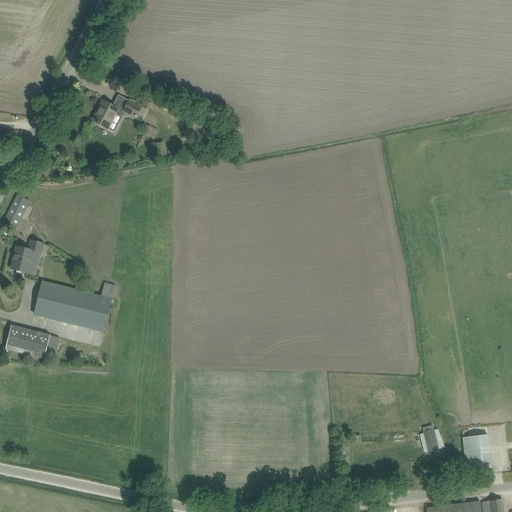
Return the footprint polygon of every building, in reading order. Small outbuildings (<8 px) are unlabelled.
[(99,110),(93,121),(102,126),(107,129),(118,109),(136,118),(141,107),(127,99),(118,95),(112,106),(103,101),(98,110),(99,110)] [(219,130),(190,119),(186,130),(214,142),(219,130)] [(228,145),(232,136),(222,132),(218,141),(228,145)] [(17,226),(30,201),(26,199),(17,195),(5,220),(17,226)] [(34,258),(35,252),(41,254),(44,244),(41,243),(31,241),(29,250),(17,247),(11,270),(27,274),(31,258),(34,258)] [(43,282),(35,315),(104,332),(112,300),(100,297),(43,282)] [(11,326),(5,350),(44,359),(47,347),(50,335),(11,326)] [(423,428),(428,452),(445,448),(438,429),(434,430),(433,425),(423,428)] [(491,465),(488,435),(463,438),(466,468),(491,465)] [(503,511),(502,500),(482,502),(483,511),(503,511)] [(427,508),(426,511),(480,511),(480,502),(427,508)]
